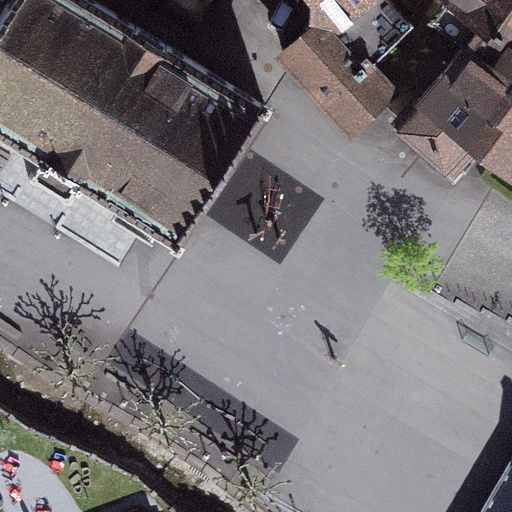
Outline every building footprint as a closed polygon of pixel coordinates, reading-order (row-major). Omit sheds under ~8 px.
[(264,109),(94,0),(10,0),(0,16),(0,131),(176,241),(264,109)] [(129,0),(194,40),(214,0),(129,0)] [(285,0),(264,19),(287,45),(313,21),(294,0),(285,0)] [(321,19),(372,71),(416,32),(387,0),(320,0),(323,4),(321,19)] [(511,0),(450,0),(438,17),(466,45),(484,25),(511,47),(511,0)] [(391,93),(372,71),(321,19),(287,55),(353,128),(391,93)] [(511,47),(484,25),(466,45),(404,124),(456,171),(474,146),(511,173),(511,47)] [(511,511),(511,495),(502,511),(511,511)]
